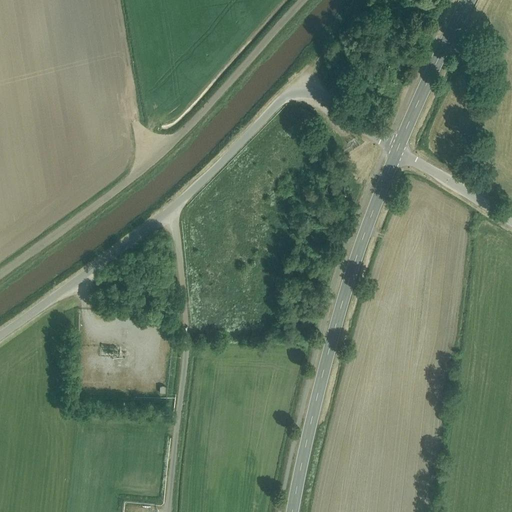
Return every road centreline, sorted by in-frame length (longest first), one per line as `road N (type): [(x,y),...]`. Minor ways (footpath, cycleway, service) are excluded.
road 1 (unclassified): [(303,0),(174,142),(0,275)]
road 2 (secondary): [(396,150),(334,325),(292,511)]
road 3 (track): [(172,213),(184,350),(165,511)]
road 4 (secondary): [(467,0),(396,150)]
road 5 (unclassified): [(396,150),(511,221)]
